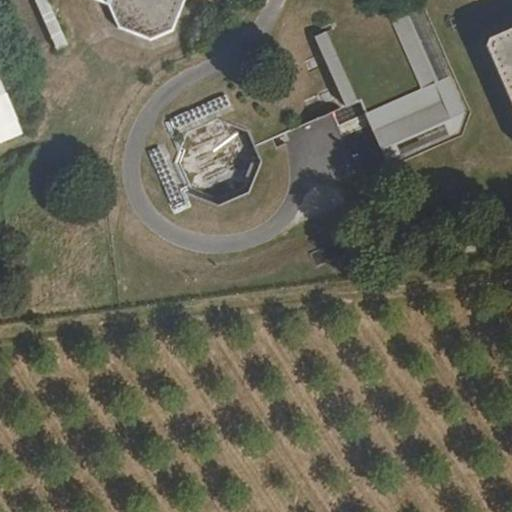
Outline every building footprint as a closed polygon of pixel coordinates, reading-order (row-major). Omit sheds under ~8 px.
[(47,0),(35,0),(52,43),(63,37),(47,0)] [(102,0),(112,22),(144,36),(167,28),(179,0),(102,0)] [(416,0),(379,0),(413,83),(359,106),(353,91),(348,93),(321,25),(309,30),(338,97),(319,106),(350,178),(452,134),(462,108),(416,0)] [(413,83),(379,0),(377,0),(321,25),(348,93),(353,91),(359,106),(413,83)] [(511,16),(478,31),(478,39),(480,46),(511,121),(511,16)] [(0,100),(0,148),(16,142),(0,100)]
